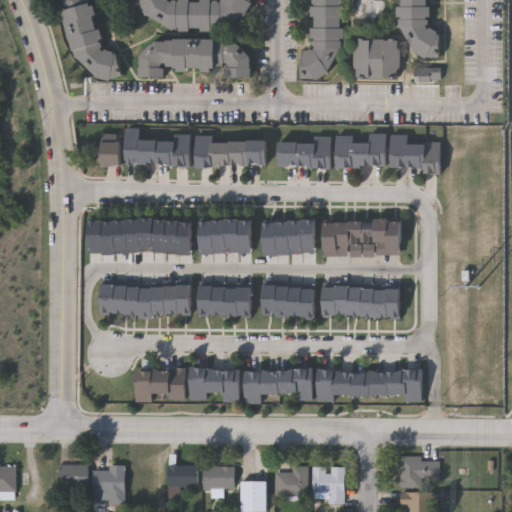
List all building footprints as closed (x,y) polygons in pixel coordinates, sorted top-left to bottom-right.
[(79,61),(77,61),(61,7),(62,0),(89,0),(106,52),(118,55),(125,77),(112,81),(97,77),(79,61)] [(225,27),(225,28),(168,28),(144,14),(137,3),(137,0),(255,0),(255,1),(247,14),(225,27)] [(340,0),(340,52),(325,77),(313,83),(298,82),(299,70),(299,57),(301,57),(310,52),(310,0),(340,0)] [(398,0),(399,29),(414,54),(425,60),(440,59),(440,47),(440,34),(438,34),(429,29),(427,0),(398,0)] [(162,40),(162,38),(219,38),(244,51),(251,63),(251,78),(238,78),(225,78),(225,76),(220,67),(163,68),(157,79),(134,79),(134,66),(141,53),(162,40)] [(359,81),(402,81),(402,42),(359,42),(359,81)] [(176,140),(176,134),(193,135),(192,164),(128,164),(128,128),(141,128),(141,140),(176,140)] [(369,142),(369,134),(386,134),(386,166),(337,166),(337,135),(352,135),(352,142),(369,142)] [(406,143),(440,143),(440,170),(391,170),(391,135),(406,135),(406,143)] [(332,167),(280,166),(280,142),(315,142),(315,137),(332,137),(332,167)] [(272,143),(216,144),(216,140),(201,140),(201,169),(272,169),(272,143)] [(103,141),(123,141),(123,164),(103,164),(103,141)] [(324,220),(401,220),(401,256),(324,256),(324,220)] [(102,283),(193,284),(193,315),(101,314),(102,283)] [(323,317),(323,286),(401,287),(401,317),(323,317)] [(187,399),(138,400),(137,368),(187,368),(187,399)] [(296,393),(262,394),(262,404),(246,404),(245,370),(313,369),(314,401),(296,401),(296,393)] [(403,395),(335,395),(335,402),(318,402),(318,370),(422,370),(422,401),(403,402),(403,395)] [(195,403),(211,403),(211,395),(227,395),(227,405),(244,405),(245,371),(195,371),(195,403)] [(399,459),(438,458),(438,484),(424,484),(424,488),(399,489),(399,459)] [(0,467),(16,467),(16,494),(0,494),(0,467)] [(89,467),(89,489),(58,489),(58,467),(89,467)] [(126,467),(126,507),(108,507),(108,502),(94,502),(94,471),(109,471),(109,467),(126,467)] [(168,499),(168,467),(198,467),(198,489),(181,489),(181,499),(168,499)] [(235,467),(235,490),(203,490),(203,467),(235,467)] [(273,497),(273,473),(290,473),(290,467),(306,467),(306,497),(273,497)] [(311,493),(311,468),(343,468),(343,505),(326,505),(326,493),(311,493)] [(266,511),(241,511),(241,482),(266,482),(266,511)] [(405,511),(405,509),(399,509),(399,493),(434,493),(434,511),(405,511)]
